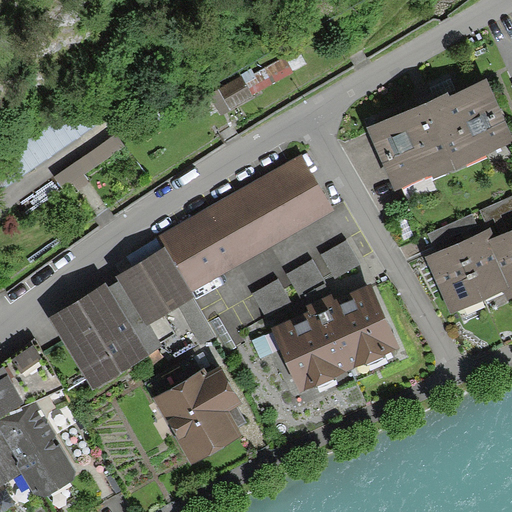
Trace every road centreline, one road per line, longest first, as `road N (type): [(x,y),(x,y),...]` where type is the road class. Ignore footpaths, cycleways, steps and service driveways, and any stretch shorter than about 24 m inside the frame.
road 1 (residential): [(0,322),(135,218),(304,115)]
road 2 (residential): [(456,374),(304,115)]
road 3 (residential): [(304,115),(507,0)]
